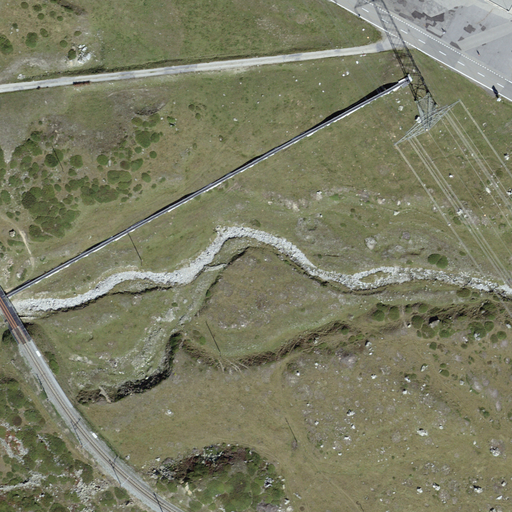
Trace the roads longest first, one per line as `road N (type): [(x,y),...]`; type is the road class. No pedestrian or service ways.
road 1 (track): [(412,36),(0,88)]
road 2 (primary): [(511,91),(347,0)]
